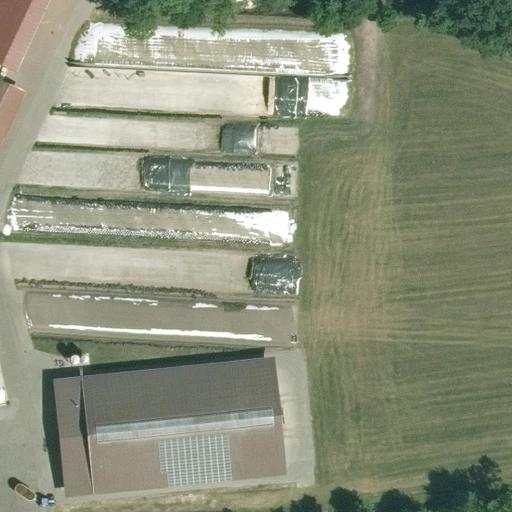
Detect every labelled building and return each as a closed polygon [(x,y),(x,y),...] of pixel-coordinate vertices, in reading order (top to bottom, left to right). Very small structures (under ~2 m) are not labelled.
[(0,137),(24,87),(0,75),(0,137)] [(224,97),(223,107),(236,108),(240,79),(215,76),(212,95),(224,97)] [(214,140),(227,140),(226,126),(188,128),(189,146),(214,144),(214,140)] [(159,284),(160,249),(139,249),(138,284),(159,284)] [(273,354),(50,373),(61,495),(284,475),(273,354)]
